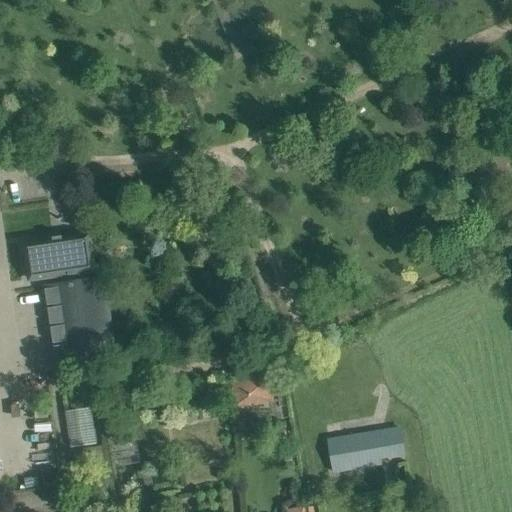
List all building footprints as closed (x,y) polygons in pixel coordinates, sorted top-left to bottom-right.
[(63,274),(65,284),(87,281),(86,271),(95,270),(90,235),(27,245),(32,279),(63,274)] [(65,284),(48,287),(59,364),(117,356),(105,278),(87,281),(65,284)] [(272,375),(234,381),(236,409),(276,403),(272,375)] [(63,411),(70,448),(101,443),(94,405),(63,411)] [(375,432),(328,439),(333,471),(380,464),(375,432)] [(100,449),(71,453),(73,466),(102,462),(100,449)]
